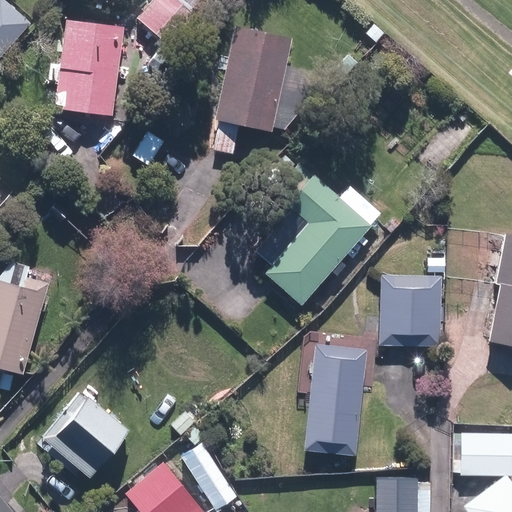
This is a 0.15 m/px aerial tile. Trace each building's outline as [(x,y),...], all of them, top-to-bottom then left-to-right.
[(0,0),(0,57),(31,22),(5,0),(0,0)] [(156,0),(140,18),(175,49),(201,20),(178,0),(156,0)] [(64,108),(113,114),(124,25),(66,18),(56,102),(65,103),(64,108)] [(238,23),(218,113),(271,124),(271,123),(289,34),(238,23)] [(364,31),(377,42),(384,34),(372,23),(364,31)] [(417,155),(437,173),(478,128),(458,110),(417,155)] [(171,135),(153,124),(134,156),(153,167),(171,135)] [(270,166),(282,177),(288,170),(277,158),(270,166)] [(316,217),(270,269),(270,270),(301,298),(371,220),(302,159),(282,182),(279,184),(316,217)] [(30,206),(39,214),(48,203),(54,208),(69,190),(53,178),(30,206)] [(0,188),(0,214),(2,217),(15,205),(0,188)] [(490,339),(511,344),(511,234),(508,233),(498,282),(502,283),(490,339)] [(0,381),(4,366),(23,371),(49,279),(28,274),(26,282),(0,274),(0,381)] [(380,344),(439,344),(439,340),(445,340),(445,314),(441,313),(441,275),(380,275),(380,344)] [(303,319),(288,304),(267,326),(282,340),(303,319)] [(79,326),(63,313),(47,331),(62,345),(79,326)] [(304,449),(356,455),(364,385),(375,386),(379,349),(316,342),(304,449)] [(44,436),(91,476),(130,429),(89,396),(87,397),(81,392),(44,436)] [(172,424),(182,433),(195,420),(186,410),(172,424)] [(511,431),(454,431),(454,471),(462,471),(461,473),(511,472),(511,431)] [(126,492),(142,511),(204,511),(206,511),(165,460),(126,492)] [(375,511),(416,511),(418,474),(377,472),(375,511)] [(511,511),(511,480),(507,474),(463,505),(468,511),(511,511)]
